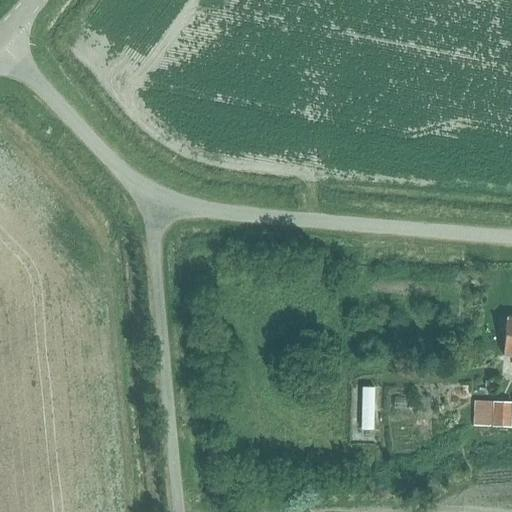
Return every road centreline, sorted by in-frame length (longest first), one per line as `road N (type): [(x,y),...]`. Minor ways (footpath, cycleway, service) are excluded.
road 1 (unclassified): [(511,238),(148,199)]
road 2 (unclassified): [(181,511),(148,199)]
road 3 (unclassified): [(148,199),(0,47)]
